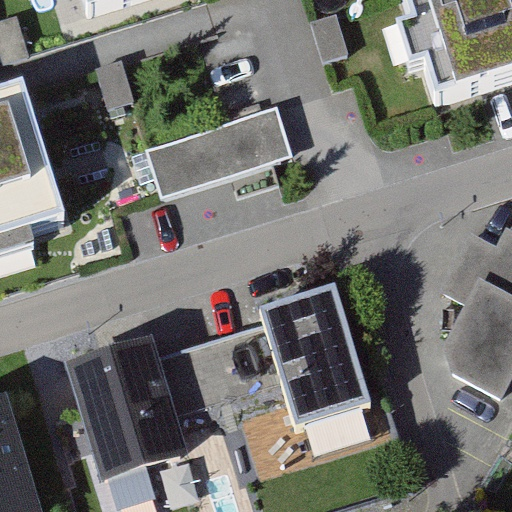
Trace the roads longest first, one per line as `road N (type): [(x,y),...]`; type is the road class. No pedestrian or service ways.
road 1 (residential): [(0,333),(365,220)]
road 2 (residential): [(444,511),(365,220)]
road 3 (residential): [(365,220),(511,169)]
